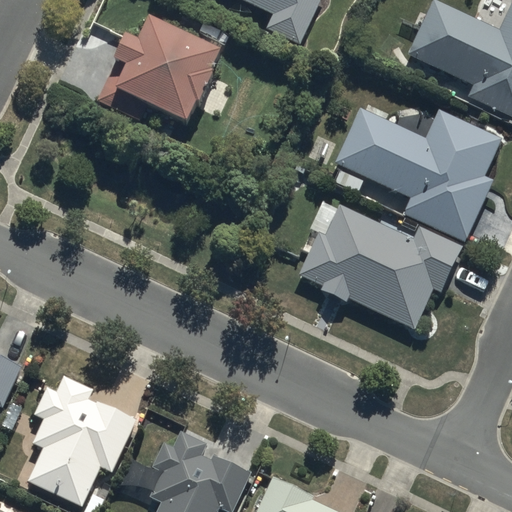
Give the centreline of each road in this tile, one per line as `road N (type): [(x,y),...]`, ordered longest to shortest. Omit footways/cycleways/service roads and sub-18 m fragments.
road 1 (residential): [(449,456),(0,243)]
road 2 (residential): [(449,456),(511,329)]
